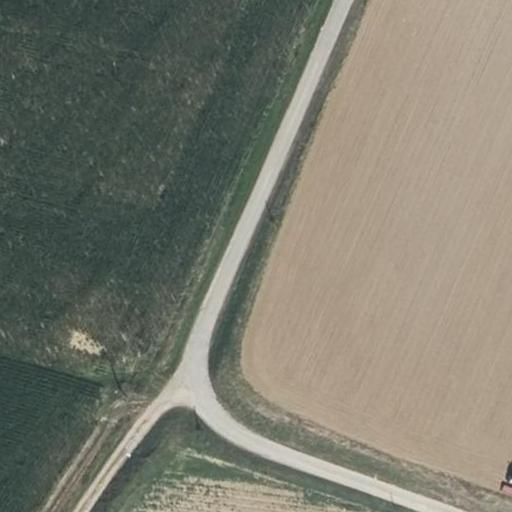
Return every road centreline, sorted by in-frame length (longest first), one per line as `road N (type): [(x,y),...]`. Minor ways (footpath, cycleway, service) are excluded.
road 1 (unclassified): [(431,511),(227,436),(199,374),(226,292),(352,0)]
road 2 (track): [(95,511),(199,374)]
